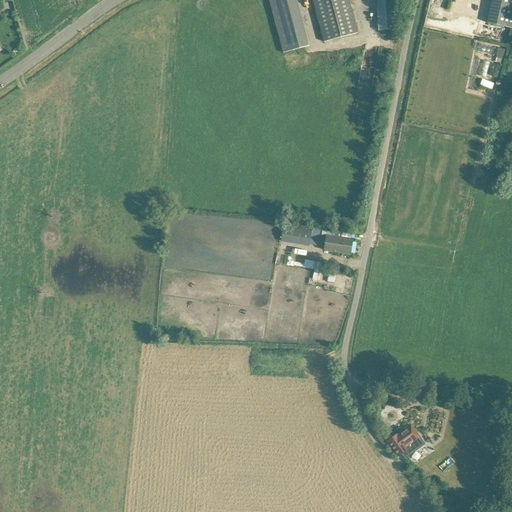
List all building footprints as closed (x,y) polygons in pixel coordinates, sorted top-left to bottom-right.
[(314,46),(303,0),(273,0),(286,52),(314,46)] [(348,0),(313,0),(325,42),(357,33),(348,0)] [(397,30),(395,0),(377,0),(379,31),(397,30)] [(511,28),(511,0),(492,0),(488,23),(511,28)] [(231,14),(198,23),(203,42),(236,33),(233,25),(234,25),(234,23),(233,23),(231,14)] [(480,22),(458,17),(449,15),(424,125),(455,132),(480,22)] [(440,37),(428,39),(430,45),(441,43),(440,37)] [(499,49),(496,58),(504,60),(506,50),(499,49)] [(281,242),(309,247),(312,231),(284,226),(281,242)] [(328,236),(326,251),(331,251),(337,252),(341,253),(351,255),(353,240),(343,238),(328,236)] [(409,389),(407,397),(422,400),(424,393),(409,389)] [(393,438),(387,442),(397,456),(402,453),(405,457),(424,444),(419,437),(411,425),(401,432),(395,436),(393,437),(393,438)]
